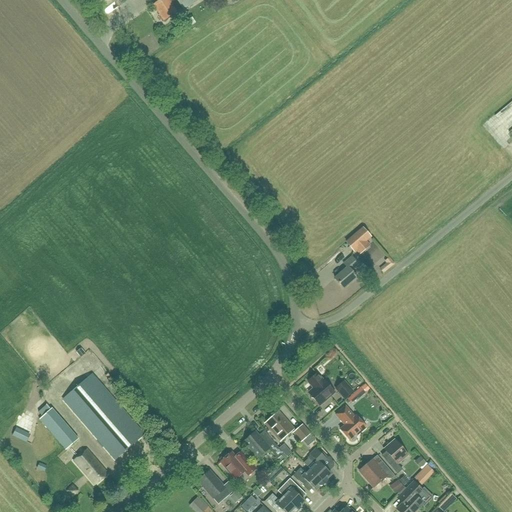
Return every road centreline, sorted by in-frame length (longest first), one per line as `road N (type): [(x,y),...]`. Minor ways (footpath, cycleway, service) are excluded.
road 1 (unclassified): [(271,374),(294,326),(292,293),(275,251),(61,0)]
road 2 (unclassified): [(118,511),(271,374)]
